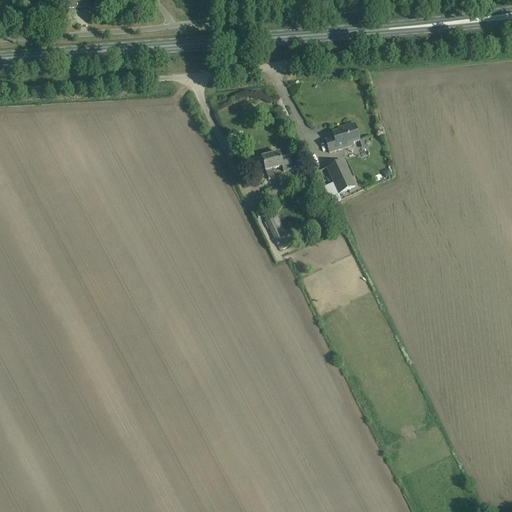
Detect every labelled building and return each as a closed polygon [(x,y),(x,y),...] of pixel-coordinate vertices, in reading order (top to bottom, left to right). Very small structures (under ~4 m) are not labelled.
[(65,0),(67,9),(90,7),(89,0),(65,0)] [(325,141),(328,150),(329,154),(353,147),(353,145),(360,142),(355,126),(353,127),(352,125),(346,127),(346,129),(332,133),(333,138),(325,141)] [(268,180),(275,179),(273,170),(283,167),(284,173),(293,170),(290,158),(281,160),(279,153),(262,158),(265,172),(266,172),(268,180)] [(356,187),(343,161),(326,169),(339,196),(356,187)] [(299,174),(303,190),(315,187),(311,171),(299,174)] [(272,217),(265,220),(277,245),(289,239),(286,233),(281,235),(272,217)]
